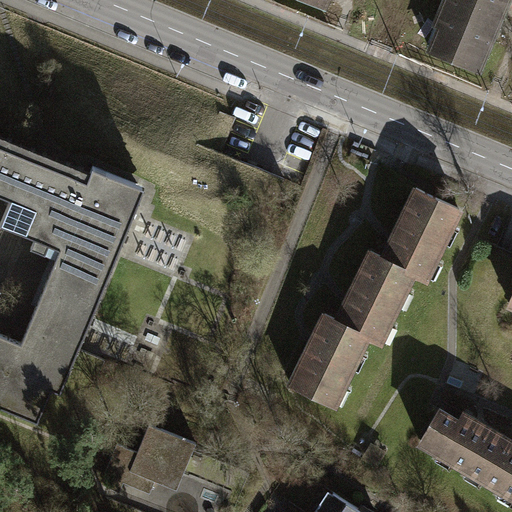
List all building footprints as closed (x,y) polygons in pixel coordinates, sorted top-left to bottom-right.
[(511,0),(390,0),(504,61),(511,47),(511,0)] [(0,194),(11,199),(0,224),(35,238),(31,248),(46,253),(49,244),(60,249),(21,342),(0,333),(0,406),(38,422),(52,388),(60,391),(145,187),(93,166),(91,170),(0,133),(0,194)] [(235,160),(222,155),(211,181),(268,206),(280,180),(235,160)] [(321,334),(295,388),(329,404),(362,335),(375,342),(408,272),(421,279),(455,208),(413,188),(405,205),(412,208),(388,261),(367,251),(359,268),(367,271),(342,323),(321,313),(313,330),(321,334)] [(454,418),(436,407),(416,440),(511,496),(511,452),(469,427),(474,418),(459,410),(454,418)] [(138,452),(117,444),(105,475),(150,493),(155,481),(177,490),(196,443),(150,424),(138,452)] [(360,511),(329,492),(315,511),(360,511)]
